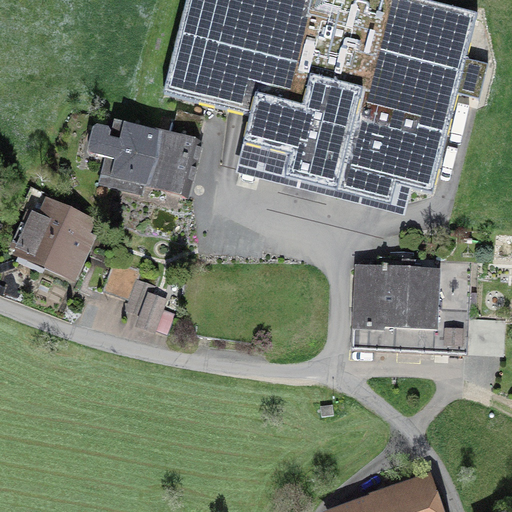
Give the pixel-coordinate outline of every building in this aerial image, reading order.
[(195,0),(172,93),(262,115),(255,142),(302,154),(295,181),(401,207),(406,187),(441,196),(489,3),(476,0),(195,0)] [(119,162),(116,177),(187,194),(200,141),(101,117),(92,155),(119,162)] [(52,196),(25,252),(80,278),(107,222),(52,196)] [(359,329),(358,351),(473,354),(475,262),(443,261),(443,268),(441,332),(359,329)] [(119,265),(108,295),(134,305),(145,275),(119,265)] [(360,266),(359,329),(441,332),(443,268),(360,266)] [(154,297),(141,330),(160,337),(173,304),(154,297)] [(511,324),(477,324),(477,357),(510,358),(511,324)] [(337,408),(325,408),(326,419),(338,419),(337,408)] [(450,511),(438,475),(331,511),(450,511)]
